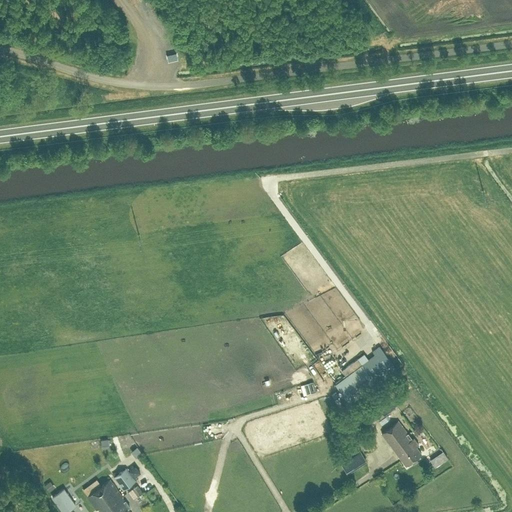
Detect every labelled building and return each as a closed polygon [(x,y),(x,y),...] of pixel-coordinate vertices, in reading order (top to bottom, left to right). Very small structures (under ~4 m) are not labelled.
[(349,404),(362,394),(396,369),(381,349),(348,374),(334,384),(349,404)] [(357,359),(341,370),(345,375),(361,363),(357,359)] [(312,381),(307,383),(310,393),(315,391),(312,381)] [(385,394),(359,413),(369,426),(394,407),(385,394)] [(397,421),(381,433),(405,465),(421,454),(415,446),(418,444),(413,438),(411,439),(397,421)] [(438,464),(449,458),(443,448),(432,454),(438,464)] [(356,454),(361,462),(365,459),(360,451),(356,454)] [(378,453),(368,457),(370,463),(380,459),(378,453)] [(135,481),(125,468),(113,476),(123,489),(135,481)] [(109,479),(86,496),(96,510),(98,508),(101,511),(129,511),(127,508),(129,507),(109,479)] [(141,492),(137,486),(132,489),(137,496),(141,492)] [(63,488),(51,496),(62,511),(64,511),(75,505),(63,488)]
